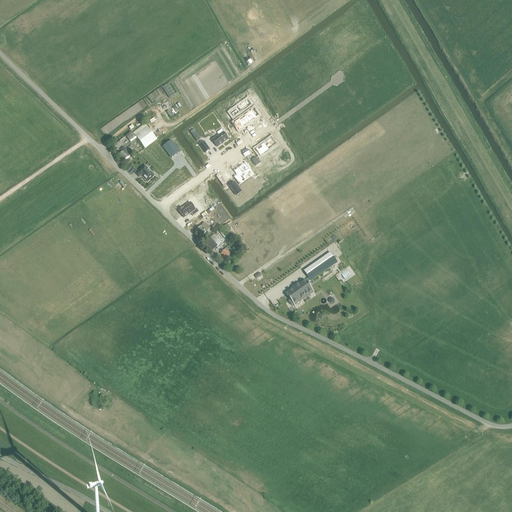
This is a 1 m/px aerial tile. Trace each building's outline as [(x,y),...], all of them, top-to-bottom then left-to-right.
[(248,100),(230,113),(233,118),(251,105),(248,100)] [(171,117),(179,111),(175,106),(167,112),(171,117)] [(254,109),(234,124),(239,130),(259,115),(254,109)] [(133,133),(136,136),(145,149),(157,140),(147,128),(145,124),(133,133)] [(194,130),(190,132),(197,142),(201,139),(194,130)] [(126,136),(129,141),(135,137),(132,132),(126,136)] [(223,133),(212,141),(217,148),(228,140),(223,133)] [(271,136),(253,149),(260,158),(278,145),(271,136)] [(171,141),(163,147),(171,159),(179,152),(171,141)] [(204,142),(199,145),(205,153),(210,150),(204,142)] [(131,155),(123,147),(120,151),(122,153),(119,156),(124,162),(131,155)] [(256,158),(252,161),(256,167),(260,163),(256,158)] [(236,169),(233,171),(236,175),(234,177),(239,185),(245,181),(242,177),(248,172),(243,165),(246,163),(245,163),(237,169),(236,169)] [(154,176),(145,166),(137,174),(136,174),(140,178),(142,177),(147,183),(154,176)] [(234,183),(229,186),(236,196),(242,192),(234,183)] [(190,203),(179,211),(184,218),(191,213),(193,216),(198,212),(196,209),(195,210),(190,203)] [(206,211),(201,215),(205,222),(211,218),(206,211)] [(204,224),(197,231),(202,237),(210,229),(204,224)] [(227,225),(221,229),(227,237),(231,241),(235,237),(227,225)] [(221,229),(219,231),(225,239),(227,237),(221,229)] [(216,231),(209,238),(213,243),(220,236),(216,231)] [(220,236),(213,243),(217,247),(224,241),(220,236)] [(228,247),(221,255),(227,261),(234,253),(228,247)] [(330,253),(304,272),(308,278),(305,281),(307,284),(337,263),(330,253)] [(293,290),(286,294),(290,301),(289,302),(292,306),(293,305),(294,306),(303,300),(301,299),(311,292),(309,288),(310,287),(307,284),(305,281),(300,285),(298,283),(292,287),(294,289),(293,290)]
